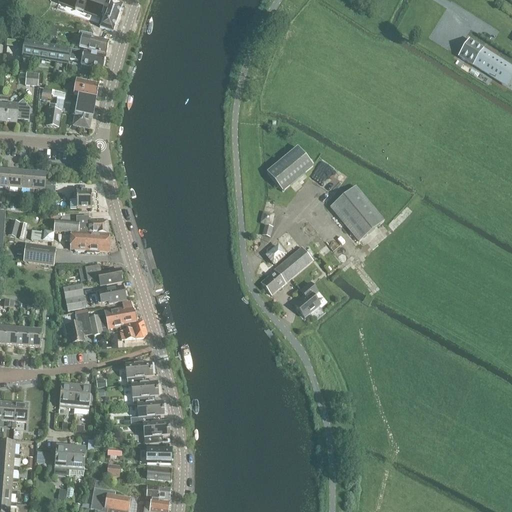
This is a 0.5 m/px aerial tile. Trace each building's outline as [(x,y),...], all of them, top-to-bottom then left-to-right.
[(0,0),(0,18),(1,19),(1,20),(10,0),(0,0)] [(113,33),(122,5),(110,0),(108,0),(60,0),(61,0),(103,19),(100,29),(113,33)] [(51,30),(50,37),(58,39),(59,31),(51,30)] [(106,56),(109,43),(109,42),(91,38),(92,36),(80,33),(78,41),(81,42),(79,49),(106,56)] [(511,82),(511,67),(483,50),(483,49),(469,41),(459,58),(472,66),(501,84),(508,88),(511,82)] [(81,66),(101,70),(103,71),(106,58),(84,53),(70,51),(24,44),(22,58),(68,65),(69,60),(78,62),(78,58),(83,58),(81,66)] [(39,74),(38,89),(45,90),(47,75),(39,74)] [(27,75),(26,87),(38,88),(39,76),(27,75)] [(78,97),(96,101),(96,100),(99,86),(76,81),(73,96),(78,97)] [(41,92),(40,99),(51,100),(52,93),(41,92)] [(93,119),(96,101),(78,97),(73,128),(89,131),(92,119),(93,119)] [(23,102),(19,105),(18,106),(8,105),(8,107),(0,106),(0,123),(12,125),(12,124),(14,124),(14,125),(17,125),(17,121),(29,123),(30,110),(23,102)] [(47,127),(58,129),(61,113),(62,113),(63,107),(50,105),(47,127)] [(298,149),(267,174),(282,193),(313,167),(298,149)] [(8,189),(10,173),(10,172),(9,172),(9,173),(0,172),(0,188),(6,189),(8,189)] [(20,190),(22,174),(22,173),(21,173),(21,174),(10,173),(8,189),(6,189),(6,195),(9,196),(10,189),(18,190),(20,190)] [(32,191),(34,175),(34,174),(33,174),(33,175),(22,174),(20,190),(18,190),(18,197),(21,197),(22,190),(30,191),(32,191)] [(44,192),(46,176),(45,176),(34,175),(32,191),(30,191),(29,198),(33,198),(34,191),(44,192)] [(384,222),(355,188),(330,209),(359,243),(384,222)] [(92,203),(91,193),(74,194),(74,200),(76,200),(76,202),(70,202),(70,210),(76,210),(92,210),(92,208),(93,208),(93,203),(92,203)] [(263,213),(260,225),(272,228),(275,216),(263,213)] [(107,222),(89,223),(89,218),(76,218),(76,224),(79,225),(79,234),(89,234),(89,233),(108,234),(107,222)] [(13,222),(8,238),(16,240),(20,224),(13,222)] [(109,236),(89,234),(79,234),(79,225),(76,224),(54,223),(54,233),(66,234),(65,244),(71,244),(70,252),(75,252),(75,254),(80,254),(80,253),(84,253),(85,252),(87,252),(87,255),(94,255),(94,253),(95,254),(98,254),(100,253),(111,254),(109,236)] [(262,237),(270,239),(273,229),(265,227),(262,236),(262,237)] [(276,241),(288,254),(299,246),(287,232),(276,241)] [(40,243),(41,234),(32,233),(31,242),(40,243)] [(44,242),(52,243),(54,234),(45,233),(44,242)] [(262,236),(254,234),(252,246),(260,248),(262,237),(262,236)] [(26,246),(24,264),(50,267),(55,268),(57,250),(26,246)] [(313,263),(301,249),(272,272),(273,274),(261,284),(272,298),(286,286),(285,285),(313,263)] [(100,288),(122,284),(119,271),(101,275),(99,267),(85,270),(87,283),(98,280),(100,288)] [(320,307),(313,298),(317,294),(310,285),(300,293),(304,299),(294,307),(304,319),(320,307)] [(85,310),(81,286),(63,290),(68,313),(85,310)] [(123,287),(99,293),(101,304),(107,303),(108,306),(126,302),(123,287)] [(132,308),(131,303),(122,305),(123,309),(104,313),(105,316),(89,319),(93,338),(109,335),(108,331),(120,329),(121,334),(120,334),(121,342),(143,340),(147,335),(143,323),(137,324),(132,308)] [(86,338),(93,337),(88,314),(75,317),(77,325),(65,328),(66,336),(68,336),(70,346),(84,343),(83,338),(86,337),(86,338)] [(17,348),(18,331),(7,330),(6,347),(17,348)] [(28,349),(30,332),(18,331),(17,348),(28,349)] [(41,333),(30,332),(28,349),(40,350),(41,333)] [(127,387),(131,387),(141,386),(140,379),(152,378),(151,365),(144,365),(143,362),(134,363),(134,366),(126,367),(127,387)] [(157,384),(141,386),(131,387),(133,407),(137,407),(147,405),(146,399),(158,398),(157,384)] [(74,410),(76,388),(70,388),(68,388),(68,386),(61,386),(59,409),(74,410)] [(81,388),(76,388),(74,410),(74,411),(74,415),(89,417),(91,388),(84,387),(84,389),(81,389),(81,388)] [(162,404),(147,405),(137,407),(139,427),(143,426),(152,425),(152,418),(164,417),(162,404)] [(14,424),(16,407),(16,405),(15,405),(15,407),(4,406),(2,423),(0,422),(0,429),(3,429),(4,423),(12,424),(14,424)] [(27,408),(16,407),(14,424),(12,424),(11,430),(15,430),(16,424),(26,425),(28,406),(27,406),(27,408)] [(168,423),(152,425),(143,426),(145,446),(158,445),(158,438),(169,437),(168,423)] [(122,437),(110,438),(111,446),(123,445),(122,437)] [(15,445),(0,444),(0,456),(14,458),(14,456),(15,445)] [(69,472),(71,449),(65,449),(65,450),(63,450),(63,447),(56,447),(54,471),(69,472)] [(86,449),(79,449),(79,451),(76,451),(76,450),(71,449),(69,472),(69,477),(84,478),(86,449)] [(171,451),(147,450),(147,466),(171,466),(171,461),(173,461),(173,455),(171,455),(171,451)] [(13,468),(14,460),(20,461),(20,457),(14,456),(14,458),(0,456),(0,468),(13,470),(13,468)] [(119,468),(108,466),(107,471),(110,472),(110,476),(118,478),(119,468)] [(19,469),(13,468),(13,470),(0,468),(0,480),(12,482),(12,480),(13,472),(19,473),(19,469)] [(150,468),(144,468),(144,474),(148,474),(147,480),(171,483),(172,469),(150,468)] [(18,481),(12,480),(12,482),(0,480),(0,492),(11,493),(11,492),(12,484),(18,485),(18,481)] [(128,511),(131,500),(115,497),(115,494),(104,492),(104,489),(103,489),(104,485),(98,484),(94,511),(100,511),(128,511)] [(147,500),(170,502),(171,490),(148,488),(147,488),(129,487),(129,497),(147,499),(147,500)] [(18,493),(11,492),(11,493),(0,492),(0,504),(10,505),(10,504),(11,496),(17,497),(18,493)] [(168,511),(169,504),(151,502),(152,501),(144,500),(143,502),(146,503),(145,505),(144,511),(168,511)]
